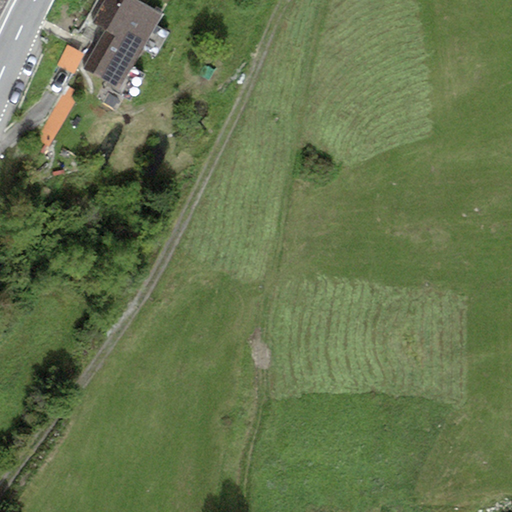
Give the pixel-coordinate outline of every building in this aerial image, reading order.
[(104,0),(92,22),(104,29),(141,50),(161,15),(135,0),(104,0)] [(119,89),(141,50),(104,29),(82,68),(119,89)] [(67,46),(57,65),(73,73),(83,54),(67,46)] [(67,86),(37,136),(47,148),(76,100),(70,97),(74,90),(67,86)] [(79,114),(72,136),(89,141),(96,119),(79,114)]
